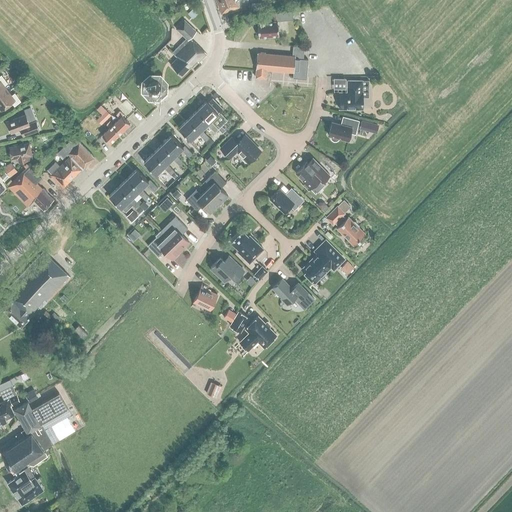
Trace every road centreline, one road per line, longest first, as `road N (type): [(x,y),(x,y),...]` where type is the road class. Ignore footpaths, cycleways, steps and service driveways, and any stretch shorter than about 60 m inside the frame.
road 1 (tertiary): [(0,271),(206,70)]
road 2 (residential): [(251,296),(289,247),(243,201)]
